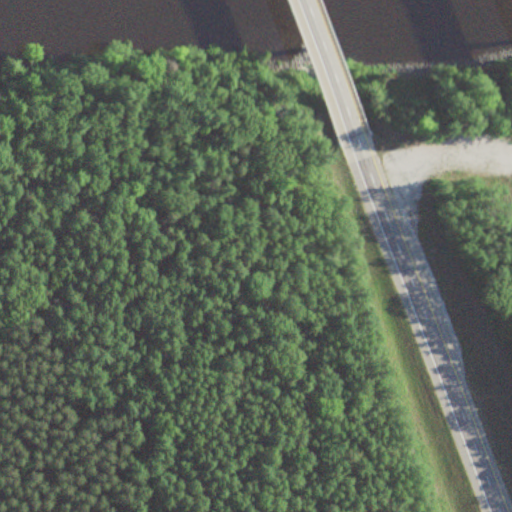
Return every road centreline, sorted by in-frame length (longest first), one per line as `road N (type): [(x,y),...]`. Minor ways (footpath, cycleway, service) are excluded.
road 1 (motorway): [(356,162),(496,511)]
road 2 (motorway): [(295,0),(356,162)]
